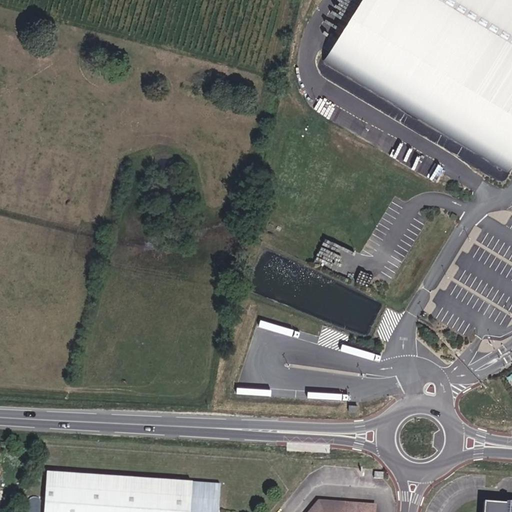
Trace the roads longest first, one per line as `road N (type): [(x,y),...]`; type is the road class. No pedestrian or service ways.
road 1 (secondary): [(200,425),(0,410)]
road 2 (secondary): [(394,415),(343,426),(200,425)]
road 3 (secondary): [(200,425),(342,438),(390,451)]
